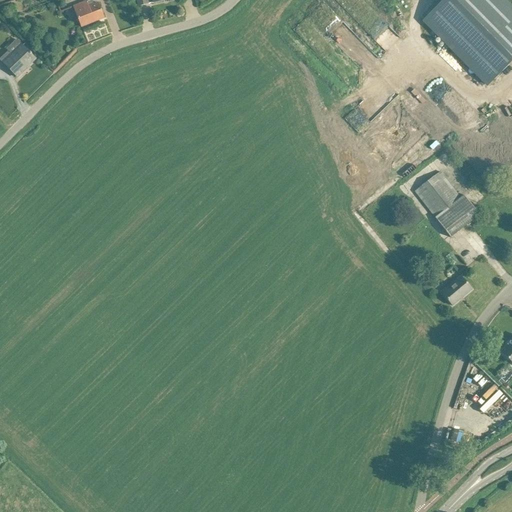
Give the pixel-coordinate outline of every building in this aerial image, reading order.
[(104,19),(101,9),(98,3),(94,5),(91,0),(90,0),(73,7),(81,28),(104,19)] [(511,6),(505,0),(443,0),(422,21),(487,87),(511,62),(511,6)] [(32,54),(30,53),(29,54),(22,46),(12,56),(9,52),(0,60),(4,64),(17,78),(24,72),(23,71),(35,60),(31,55),(32,54)] [(440,172),(415,192),(451,237),(478,215),(463,196),(461,198),(440,172)] [(472,290),(465,282),(460,276),(441,293),(452,306),(460,300),(459,299),(462,297),(462,298),(472,290)] [(511,340),(501,353),(511,362),(511,340)]
